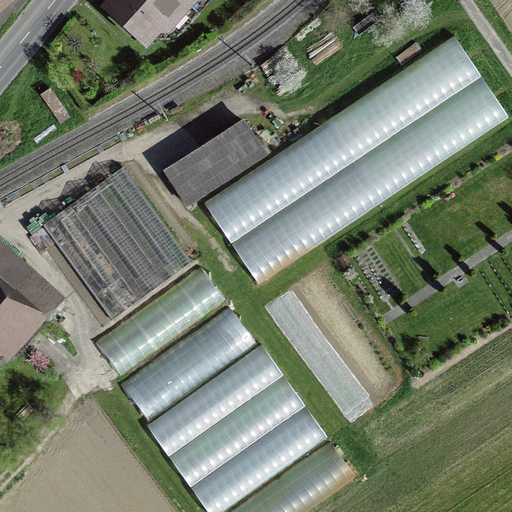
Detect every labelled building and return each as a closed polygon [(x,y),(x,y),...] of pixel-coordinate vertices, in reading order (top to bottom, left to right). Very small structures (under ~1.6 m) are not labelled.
[(114,0),(110,5),(147,39),(157,28),(165,27),(173,18),(173,10),(182,0),(114,0)] [(242,120),(165,170),(188,206),(265,156),(242,120)] [(112,320),(191,263),(122,167),(43,224),(112,320)] [(30,308),(48,287),(0,244),(0,341),(1,341),(14,351),(42,319),(30,308)] [(210,269),(98,333),(119,368),(230,304),(210,269)] [(237,307),(124,379),(147,413),(260,341),(237,307)] [(214,511),(216,511),(332,434),(268,339),(150,418),(214,511)] [(228,511),(298,511),(360,481),(342,445),(224,504),(228,511)]
